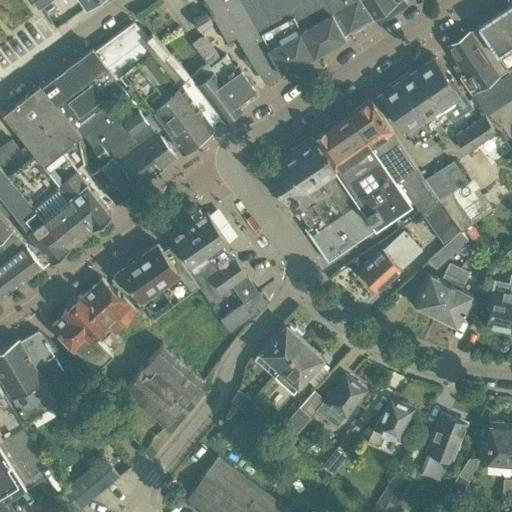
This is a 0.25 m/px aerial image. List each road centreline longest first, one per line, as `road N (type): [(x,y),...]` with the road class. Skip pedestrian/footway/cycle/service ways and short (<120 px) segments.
road 1 (residential): [(457,0),(223,158),(293,258),(293,285)]
road 2 (residential): [(293,285),(128,511)]
road 3 (residential): [(293,285),(360,338),(418,365),(511,374)]
road 4 (residential): [(0,94),(133,0)]
